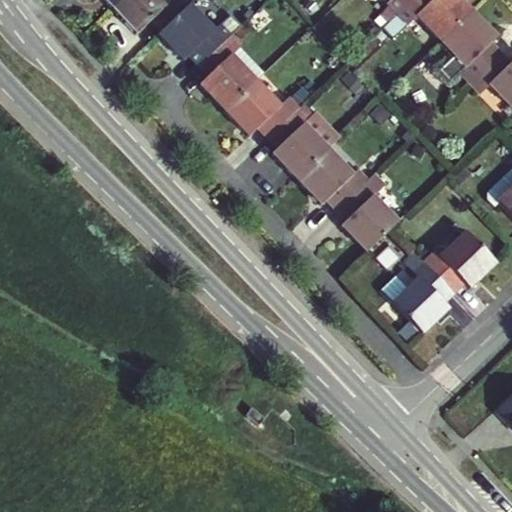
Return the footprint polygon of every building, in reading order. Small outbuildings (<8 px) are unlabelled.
[(121,0),(102,0),(112,9),(121,0)] [(121,0),(112,9),(136,35),(152,20),(162,30),(188,5),(182,0),(121,0)] [(389,0),(386,4),(396,15),(411,0),(389,0)] [(471,13),(458,0),(411,0),(396,15),(407,25),(416,17),(440,42),(471,13)] [(213,31),(188,5),(162,30),(157,35),(182,62),(188,57),(197,67),(227,38),(240,26),(230,15),(213,31)] [(495,39),(471,13),(440,42),(453,56),(438,71),(449,83),(459,73),(469,83),(500,54),(490,44),(495,39)] [(262,74),(227,38),(197,67),(207,77),(198,85),(223,111),(254,82),(262,74)] [(511,61),(509,64),(500,54),(469,83),(480,94),(489,86),(511,110),(511,61)] [(279,107),(254,82),(223,111),(248,137),(257,129),(266,139),(296,110),(286,100),(279,107)] [(311,116),(301,106),(296,110),(306,120),(311,116)] [(339,138),(314,112),(311,116),(306,120),(296,110),(266,139),(276,149),(271,154),(295,180),(327,150),(339,138)] [(351,176),(327,150),(295,180),(320,206),(326,201),(335,211),(366,181),(356,171),(351,176)] [(511,168),(511,167),(501,177),(511,187),(511,168)] [(396,223),(371,197),(383,184),(374,174),(366,181),(335,211),(345,221),(340,226),(365,253),(396,223)] [(511,187),(501,177),(485,192),(485,200),(492,207),(496,203),(511,219),(511,187)] [(494,265),(464,234),(438,259),(432,254),(422,263),(452,294),(462,284),(467,290),(494,265)] [(407,247),(397,257),(402,262),(412,252),(407,247)] [(452,294),(422,263),(412,252),(402,262),(417,278),(391,304),(420,335),(447,309),(442,304),(452,294)] [(511,393),(493,412),(511,430),(511,428),(511,393)]
